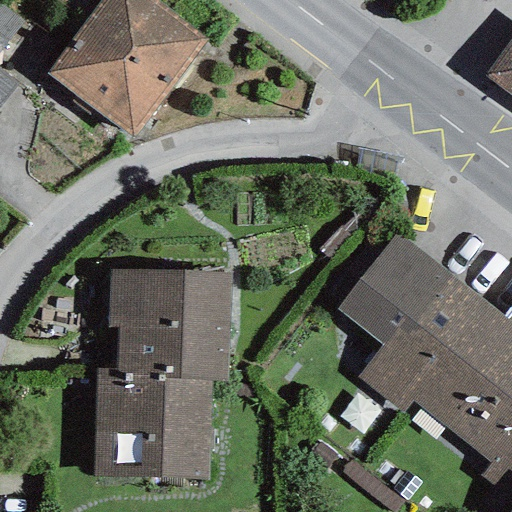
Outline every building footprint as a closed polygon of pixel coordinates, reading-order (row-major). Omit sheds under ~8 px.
[(153,0),(101,0),(46,74),(132,139),(206,39),(153,0)] [(0,51),(23,22),(1,6),(0,4),(0,51)] [(511,37),(484,76),(511,96),(511,37)] [(0,103),(16,84),(0,71),(0,103)] [(355,147),(351,169),(396,178),(401,155),(355,147)] [(511,507),(508,511),(511,511),(511,305),(502,318),(397,235),(337,309),(380,344),(355,376),(402,414),(413,400),(490,462),(479,475),(511,501),(511,507)] [(118,329),(116,370),(214,373),(229,373),(232,273),(108,269),(107,329),(118,329)] [(94,476),(211,480),(214,373),(116,370),(98,369),(94,476)]
